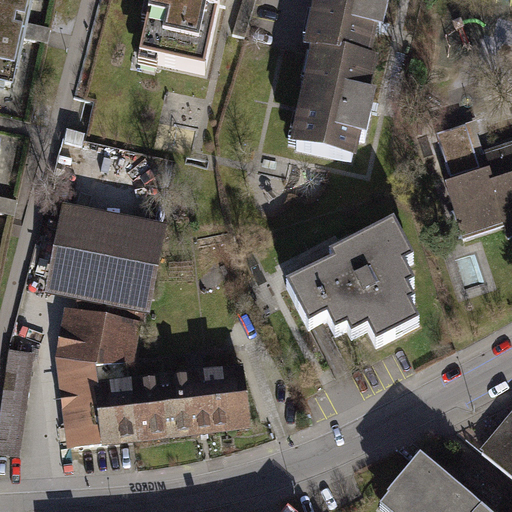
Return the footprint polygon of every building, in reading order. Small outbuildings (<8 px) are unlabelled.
[(23,28),(29,0),(0,0),(0,85),(11,88),(21,41),(11,39),(13,26),(23,28)] [(222,0),(153,0),(152,7),(147,6),(143,24),(148,25),(139,67),(158,71),(159,66),(206,76),(222,0)] [(257,0),(255,0),(244,0),(234,37),(245,40),(257,0)] [(318,0),(305,60),(312,61),(371,74),(379,41),(384,42),(393,0),(318,0)] [(371,74),(312,61),(298,126),(293,125),(287,154),(358,170),(363,148),(368,150),(378,103),(373,102),(379,76),(371,74)] [(481,177),(447,187),(464,241),(505,228),(509,240),(511,238),(511,145),(482,155),(473,126),(438,138),(451,181),(479,172),(481,177)] [(63,216),(45,306),(147,327),(165,236),(63,216)] [(336,270),(289,294),(310,334),(331,323),(340,340),(351,334),(356,343),(372,335),(381,351),(423,329),(413,310),(418,308),(410,293),(417,289),(408,270),(417,265),(397,227),(331,260),(336,270)] [(138,334),(68,323),(60,368),(62,387),(70,463),(139,455),(132,394),(131,379),(138,334)] [(34,364),(9,360),(0,423),(0,463),(19,466),(34,364)] [(244,382),(132,394),(139,455),(251,443),(244,382)] [(511,421),(483,457),(511,481),(511,421)] [(480,511),(421,462),(389,500),(403,511),(480,511)]
